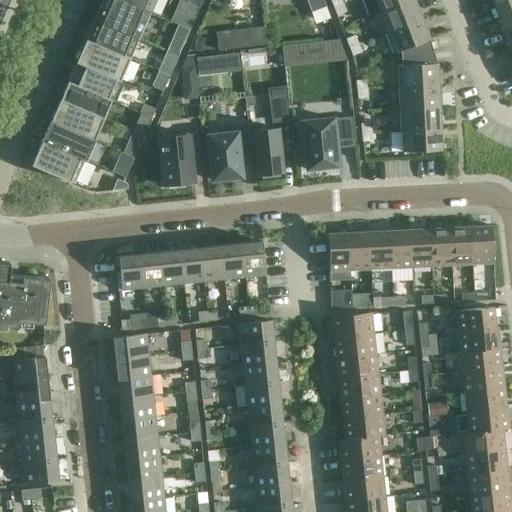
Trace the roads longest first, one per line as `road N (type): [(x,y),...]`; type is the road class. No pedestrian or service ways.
road 1 (residential): [(77,233),(85,323),(77,342),(98,511)]
road 2 (residential): [(511,219),(497,197),(475,193),(289,204)]
road 3 (residential): [(289,204),(77,233)]
road 4 (residential): [(0,173),(77,0)]
road 5 (unknown): [(124,0),(64,158)]
road 6 (residential): [(511,114),(490,104),(459,0)]
